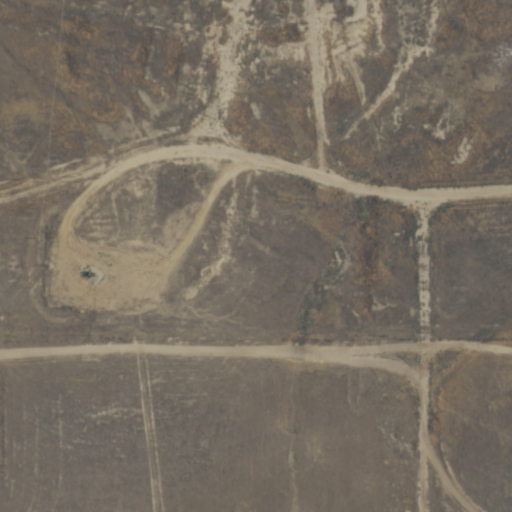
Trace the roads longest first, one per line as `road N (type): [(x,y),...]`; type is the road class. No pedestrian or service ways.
road 1 (track): [(0,199),(511,172)]
road 2 (track): [(394,511),(391,175)]
road 3 (track): [(339,0),(358,34),(352,178)]
